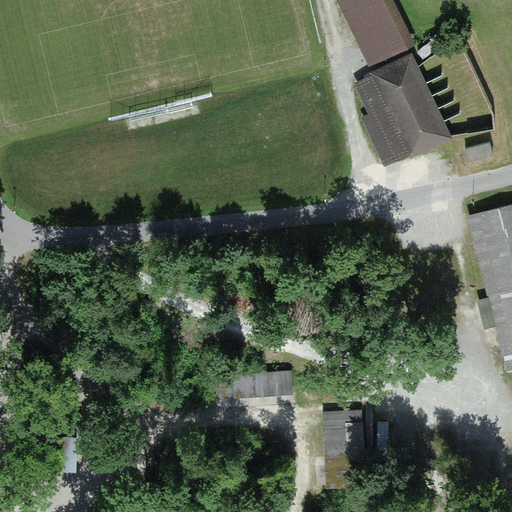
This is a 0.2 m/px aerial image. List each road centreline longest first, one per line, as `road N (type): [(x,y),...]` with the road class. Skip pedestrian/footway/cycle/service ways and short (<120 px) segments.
road 1 (track): [(81,240),(117,278),(291,350),(386,375),(463,378),(414,196)]
road 2 (track): [(0,226),(81,240),(368,191),(414,196),(511,176)]
road 3 (track): [(3,231),(3,502)]
road 4 (track): [(7,306),(58,340),(102,421),(97,511)]
